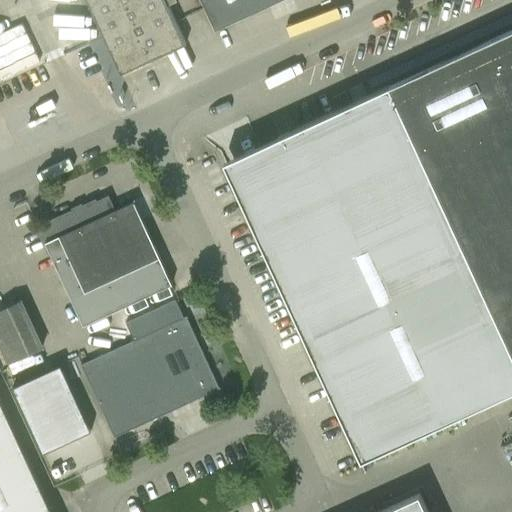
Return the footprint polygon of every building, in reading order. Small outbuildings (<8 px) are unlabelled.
[(87,0),(121,73),(187,43),(167,0),(87,0)] [(203,0),(217,29),(280,0),(203,0)] [(511,31),(279,141),(224,167),(247,216),(362,462),(511,391),(511,31)] [(355,100),(350,89),(336,95),(341,106),(355,100)] [(116,209),(109,194),(39,227),(84,324),(172,283),(134,200),(116,209)] [(0,343),(9,363),(41,348),(20,301),(0,309),(0,343)] [(81,364),(115,436),(220,388),(186,315),(81,364)] [(62,364),(14,386),(45,452),(93,430),(62,364)] [(0,511),(52,511),(0,398),(0,511)] [(384,510),(383,510),(378,511),(428,511),(419,493),(384,510)]
